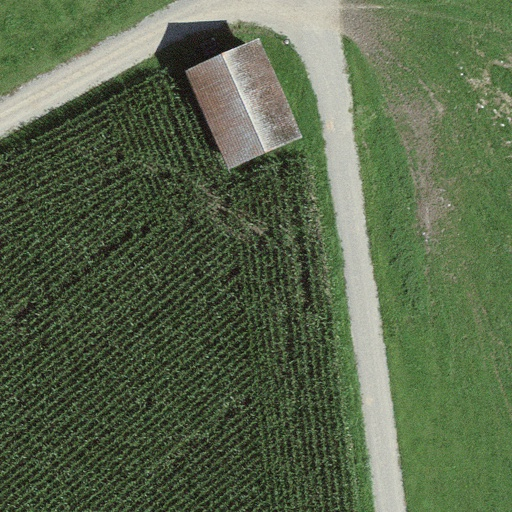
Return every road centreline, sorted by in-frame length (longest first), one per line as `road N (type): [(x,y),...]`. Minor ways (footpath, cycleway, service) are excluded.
road 1 (track): [(307,0),(378,511)]
road 2 (track): [(0,139),(263,0)]
